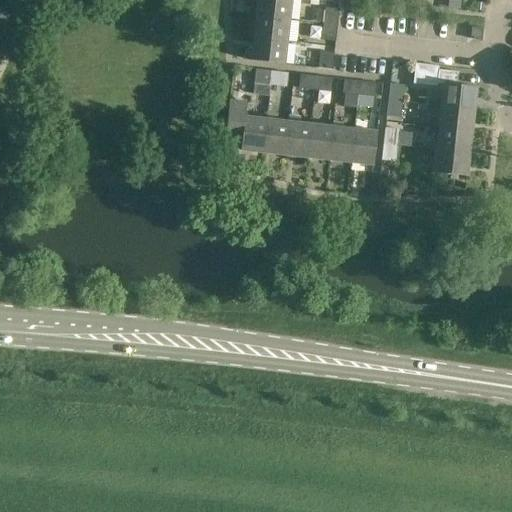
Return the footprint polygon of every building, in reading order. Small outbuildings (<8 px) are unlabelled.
[(291,0),(257,0),(255,17),(289,21),(291,0)] [(316,23),(323,24),(337,25),(338,9),(325,8),(325,12),(318,11),(316,23)] [(289,21),(255,17),(253,39),(287,43),(289,21)] [(323,24),(321,40),(335,42),(337,25),(323,24)] [(483,29),(471,27),(470,39),(482,40),(483,29)] [(251,61),(284,65),(287,43),(253,39),(251,61)] [(331,69),(333,53),(319,52),(317,68),(331,69)] [(255,70),(254,84),(270,86),(271,71),(255,70)] [(440,106),(474,110),(477,88),(457,85),(458,72),(438,70),(437,84),(442,85),(440,106)] [(288,73),(271,71),(270,86),(286,87),(288,73)] [(315,76),(299,74),(298,89),(314,90),(315,76)] [(314,90),(330,92),(332,78),(315,76),(314,90)] [(359,81),(343,79),(342,93),(358,95),(359,81)] [(374,97),(375,83),(359,81),(358,95),(374,97)] [(387,100),(402,102),(404,86),(389,84),(387,100)] [(385,116),(386,117),(400,118),(402,102),(387,100),(385,116)] [(472,132),(474,110),(440,106),(438,128),(472,132)] [(255,118),(256,110),(245,109),(240,151),(262,153),(266,119),(255,118)] [(262,153),(284,156),(288,122),(266,119),(262,153)] [(284,156),(307,158),(310,124),(288,122),(284,156)] [(307,158),(329,161),(332,127),(310,124),(307,158)] [(329,161),(351,163),(355,129),(332,127),(329,161)] [(399,130),(385,128),(383,144),(397,146),(399,130)] [(469,154),(472,132),(438,128),(435,150),(469,154)] [(355,129),(351,163),(373,166),(377,132),(355,129)] [(397,146),(383,144),(381,160),(395,162),(397,146)] [(467,176),(469,154),(435,150),(433,173),(467,176)]
